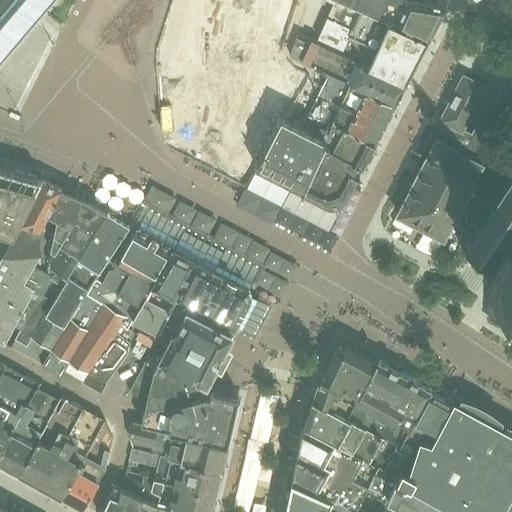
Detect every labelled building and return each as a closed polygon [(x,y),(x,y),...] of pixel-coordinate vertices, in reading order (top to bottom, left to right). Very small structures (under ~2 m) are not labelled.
[(0,0),(0,53),(31,16),(34,12),(42,4),(44,0),(0,0)] [(282,116),(290,102),(301,78),(279,68),(281,64),(274,60),(293,0),(221,0),(222,106),(207,139),(256,166),(282,116)] [(329,0),(335,3),(319,37),(344,48),(350,35),(377,47),(369,64),(406,81),(429,39),(342,0),(329,0)] [(342,0),(429,39),(447,4),(423,0),(342,0)] [(298,32),(291,55),(329,73),(356,85),(396,103),(396,102),(406,83),(406,81),(369,64),(366,63),(298,32)] [(329,73),(318,96),(339,106),(333,120),(345,126),(376,141),(376,140),(396,103),(356,85),(329,73)] [(486,86),(479,82),(464,74),(441,119),(462,131),(486,86)] [(325,145),(305,191),(314,195),(317,197),(326,202),(328,202),(331,203),(333,203),(335,203),(337,203),(340,202),(342,201),(343,200),(345,198),(347,197),(348,195),(376,141),(345,126),(333,120),(339,106),(318,96),(310,111),(326,119),(321,130),(318,129),(316,133),(319,134),(315,141),(325,145)] [(283,117),(258,167),(277,177),(281,178),(292,184),(293,185),(303,190),(304,190),(305,191),(325,145),(315,141),(319,134),(316,133),(318,129),(321,130),(326,119),(310,111),(302,127),(283,117)] [(413,184),(398,213),(399,213),(445,237),(461,205),(476,213),(475,214),(472,218),(479,222),(467,239),(459,241),(460,243),(460,244),(460,245),(464,244),(468,244),(477,250),(479,251),(481,253),(482,253),(485,256),(483,259),(484,263),(487,265),(483,271),(491,276),(492,277),(499,281),(508,287),(511,289),(511,171),(509,176),(503,171),(501,175),(507,179),(499,192),(479,182),(475,179),(479,170),(497,136),(479,127),(476,125),(463,152),(457,148),(462,139),(441,129),(427,157),(426,156),(421,166),(417,175),(412,184),(413,184)] [(0,227),(14,231),(42,178),(0,165),(0,227)] [(3,254),(42,252),(41,238),(42,229),(49,215),(64,189),(64,188),(42,178),(14,231),(3,254)] [(80,256),(108,211),(88,200),(72,192),(72,193),(58,219),(51,251),(54,253),(50,260),(51,266),(49,267),(50,275),(52,276),(55,270),(57,270),(70,250),(80,256)] [(96,276),(130,225),(128,223),(108,211),(80,256),(70,250),(57,270),(55,270),(52,276),(52,277),(63,285),(54,300),(41,293),(16,338),(27,345),(33,336),(52,348),(89,287),(96,276)] [(97,277),(52,349),(42,365),(61,376),(64,372),(69,375),(76,363),(106,382),(127,353),(129,340),(125,338),(132,329),(125,324),(131,319),(171,247),(138,227),(133,235),(126,231),(96,276),(97,277)] [(174,248),(133,319),(151,329),(147,336),(165,345),(174,329),(176,330),(187,309),(232,332),(233,333),(234,331),(235,329),(252,296),(249,287),(248,286),(247,287),(239,282),(238,281),(237,282),(228,277),(228,276),(227,276),(217,271),(217,270),(216,270),(207,265),(206,264),(205,265),(197,260),(196,259),(196,260),(174,248)] [(0,342),(4,344),(14,326),(35,289),(25,282),(34,266),(42,252),(3,254),(0,259),(0,342)] [(150,350),(129,392),(147,401),(145,409),(144,409),(141,421),(170,429),(229,442),(229,440),(239,395),(214,390),(214,389),(212,389),(209,383),(208,380),(209,380),(210,378),(208,377),(215,364),(220,366),(222,362),(230,348),(225,346),(232,332),(187,309),(176,330),(174,329),(165,345),(160,355),(150,350)] [(350,419),(378,359),(346,341),(336,345),(319,381),(313,399),(350,419)] [(401,404),(415,379),(414,378),(414,379),(411,377),(399,370),(391,366),(379,359),(378,359),(350,419),(386,439),(405,406),(401,404)] [(0,448),(37,384),(38,382),(5,364),(0,373),(0,448)] [(106,382),(88,372),(83,382),(101,392),(106,382)] [(410,430),(431,388),(415,379),(401,404),(405,406),(386,439),(397,445),(404,428),(410,430)] [(0,461),(18,472),(60,397),(37,384),(0,448),(0,461)] [(432,442),(454,400),(431,388),(410,430),(404,428),(397,445),(390,460),(410,470),(421,438),(432,442)] [(40,484),(83,407),(61,395),(60,397),(18,472),(40,484)] [(385,469),(390,460),(397,445),(386,439),(350,419),(313,399),(304,423),(304,425),(368,459),(385,469)] [(458,511),(505,428),(479,414),(454,400),(432,442),(421,438),(410,470),(390,460),(385,469),(398,477),(395,484),(387,499),(411,511),(458,511)] [(61,494),(102,418),(83,407),(40,484),(61,495),(61,494)] [(112,437),(102,418),(61,494),(84,507),(93,489),(105,466),(112,437)] [(132,419),(129,437),(153,443),(167,445),(165,454),(180,459),(223,468),(229,442),(170,429),(141,421),(132,419)] [(389,481),(395,484),(398,477),(385,469),(368,459),(304,425),(299,450),(338,472),(368,486),(366,490),(381,498),(383,494),(389,481)] [(501,511),(511,493),(511,432),(505,428),(458,511),(501,511)] [(132,447),(130,459),(164,466),(161,480),(175,483),(218,492),(223,468),(180,459),(165,454),(132,447)] [(338,472),(299,450),(294,475),(295,476),(295,477),(337,500),(357,509),(366,490),(368,486),(338,472)] [(126,475),(122,486),(161,504),(192,511),(197,511),(212,511),(218,492),(175,483),(161,480),(146,476),(145,484),(126,475)] [(363,511),(357,509),(337,500),(295,477),(293,480),(290,479),(282,511),(363,511)] [(103,511),(191,511),(192,511),(161,504),(122,486),(116,483),(103,511)] [(511,511),(511,493),(501,511),(511,511)]
